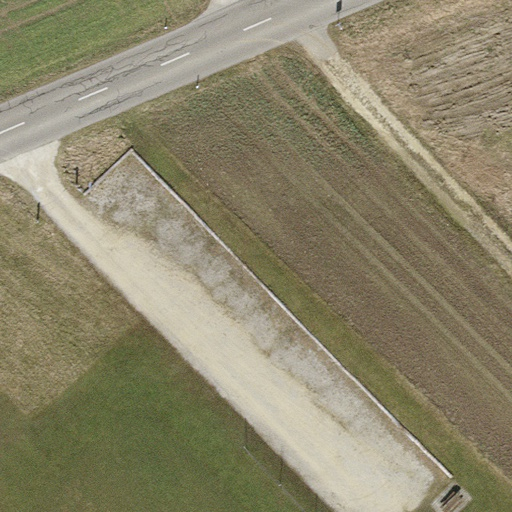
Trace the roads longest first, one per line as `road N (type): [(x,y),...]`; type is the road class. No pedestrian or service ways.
road 1 (tertiary): [(315,0),(0,133)]
road 2 (track): [(302,5),(336,57),(511,242)]
